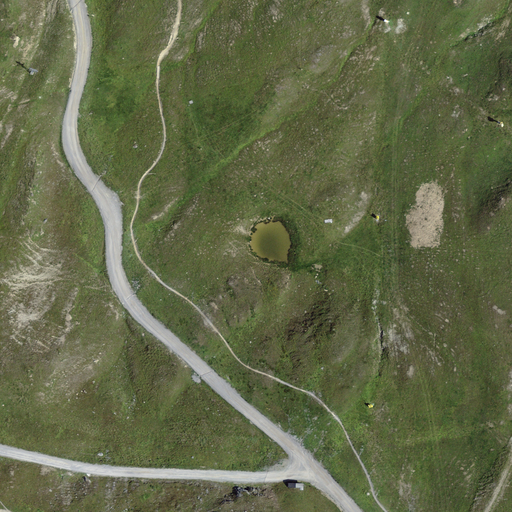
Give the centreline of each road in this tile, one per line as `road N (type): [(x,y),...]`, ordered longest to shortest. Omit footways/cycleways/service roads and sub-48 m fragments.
road 1 (track): [(77,0),(84,55),(68,118),(72,147),(115,217),(121,289),(296,446),(356,511)]
road 2 (track): [(0,450),(83,468),(219,476),(314,464)]
